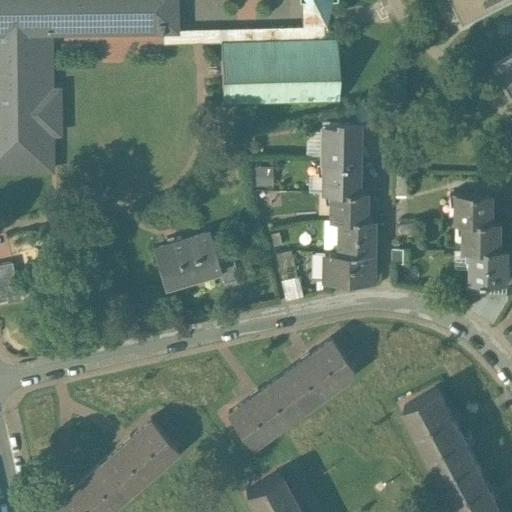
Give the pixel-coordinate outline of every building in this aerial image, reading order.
[(156,0),(0,0),(0,29),(49,29),(157,28),(156,0)] [(248,26),(223,27),(223,39),(221,39),(223,101),(339,99),(337,37),(335,37),(335,38),(324,38),(322,0),(301,0),(302,25),(248,26)] [(511,0),(453,0),(464,22),(506,0),(511,0),(511,52),(491,64),(511,96),(511,95),(511,0)] [(49,29),(0,29),(0,167),(49,168),(49,132),(57,132),(57,98),(49,98),(49,29)] [(323,161),(358,162),(358,122),(342,122),(342,126),(324,126),(323,161)] [(358,162),(323,161),(322,190),(330,190),(357,190),(357,189),(358,162)] [(256,164),(257,184),(273,183),(273,164),(256,164)] [(357,190),(330,190),(330,218),(338,218),(364,218),(365,190),(357,189),(357,190)] [(491,192),(457,191),(456,219),(465,220),(491,220),(491,192)] [(364,218),(338,218),(337,250),(369,251),(372,251),(372,218),(364,218)] [(491,220),(465,220),(464,247),(473,248),(499,248),(499,220),(491,220)] [(208,231),(173,241),(173,239),(166,241),(167,243),(153,247),(164,285),(165,285),(165,283),(217,269),(217,270),(219,269),(217,260),(208,231)] [(499,248),(473,248),(472,279),(482,280),(482,281),(488,281),(488,280),(507,280),(507,248),(499,248)] [(290,250),(274,253),(280,279),(296,276),(290,250)] [(337,250),(328,250),(328,278),(348,278),(348,276),(369,276),(369,251),(337,250)] [(231,256),(217,260),(219,269),(223,283),(238,278),(231,256)] [(11,262),(0,264),(0,300),(7,299),(5,288),(17,286),(11,262)] [(330,337),(279,373),(303,406),(314,397),(312,393),(336,375),(339,379),(354,369),(330,337)] [(279,373),(227,411),(251,443),(265,433),(262,429),(285,412),(288,416),(303,406),(279,373)] [(439,386),(405,404),(443,474),(476,457),(469,443),(464,445),(456,430),(461,427),(455,416),(450,419),(443,405),(448,402),(439,386)] [(152,417),(103,458),(129,488),(142,477),(139,474),(162,454),(165,457),(177,447),(152,417)] [(476,457),(443,474),(462,511),(505,511),(502,511),(499,511),(493,500),(498,498),(492,486),(487,489),(480,475),(485,472),(476,457)] [(103,458),(54,499),(65,511),(94,511),(114,495),(117,499),(129,488),(103,458)] [(280,470),(246,488),(258,511),(298,511),(301,511),(296,501),(292,503),(284,489),(288,486),(280,470)]
